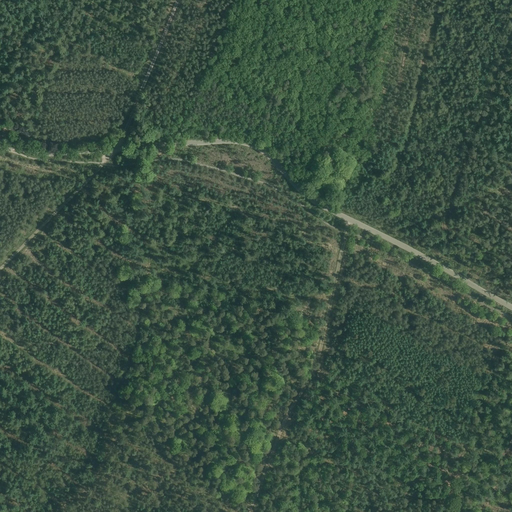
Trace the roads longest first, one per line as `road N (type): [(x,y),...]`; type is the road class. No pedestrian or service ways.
road 1 (tertiary): [(511,307),(305,195),(254,145),(43,153),(0,141)]
road 2 (track): [(0,269),(118,148),(177,0)]
road 3 (track): [(468,511),(285,419)]
